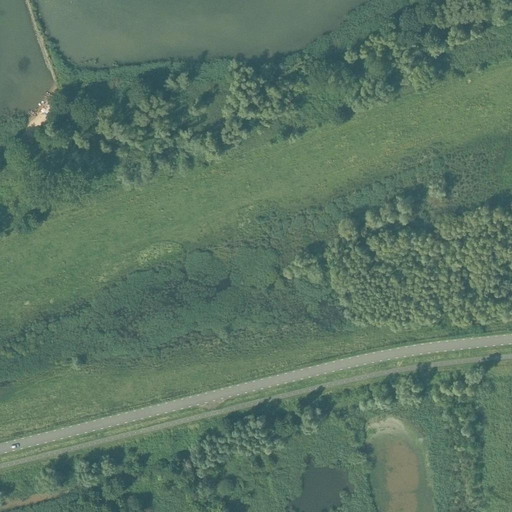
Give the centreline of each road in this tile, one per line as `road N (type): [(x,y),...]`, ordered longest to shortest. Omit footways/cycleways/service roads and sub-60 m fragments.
road 1 (secondary): [(0,449),(338,364),(511,338)]
road 2 (track): [(305,392),(148,511)]
